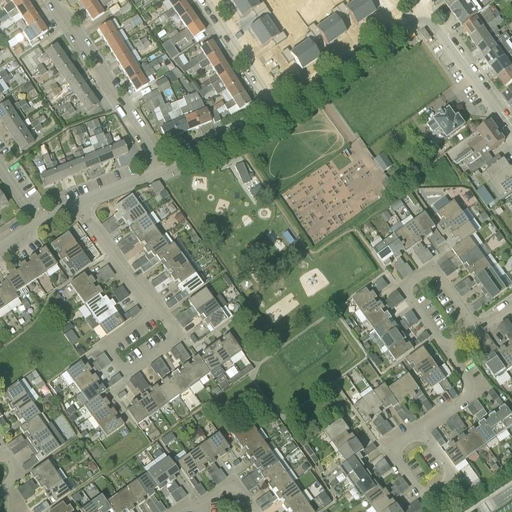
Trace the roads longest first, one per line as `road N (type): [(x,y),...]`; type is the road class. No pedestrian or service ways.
road 1 (residential): [(164,167),(52,0)]
road 2 (residential): [(280,115),(425,11)]
road 3 (residential): [(478,329),(436,274),(410,282),(409,299),(447,351)]
road 4 (residential): [(151,310),(111,341),(120,367),(134,367),(169,342),(171,330),(156,313)]
road 5 (residential): [(511,133),(425,11)]
road 6 (residential): [(280,115),(205,0)]
road 7 (residential): [(151,310),(78,203)]
road 8 (residential): [(164,167),(280,115)]
road 9 (residential): [(419,430),(395,455),(416,489),(429,493),(444,484),(448,468)]
